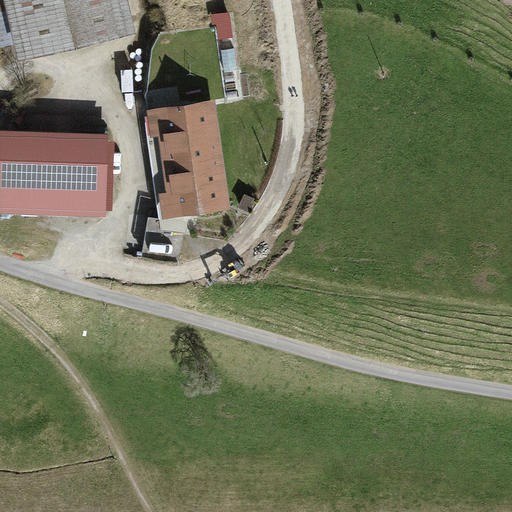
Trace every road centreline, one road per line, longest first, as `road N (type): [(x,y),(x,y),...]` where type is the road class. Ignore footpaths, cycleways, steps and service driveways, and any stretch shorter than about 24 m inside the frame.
road 1 (unclassified): [(511,393),(368,368),(0,262)]
road 2 (track): [(47,279),(70,261),(166,276),(208,265),(251,229),(281,182),(291,126),(280,0)]
road 3 (track): [(0,305),(78,380),(150,511)]
